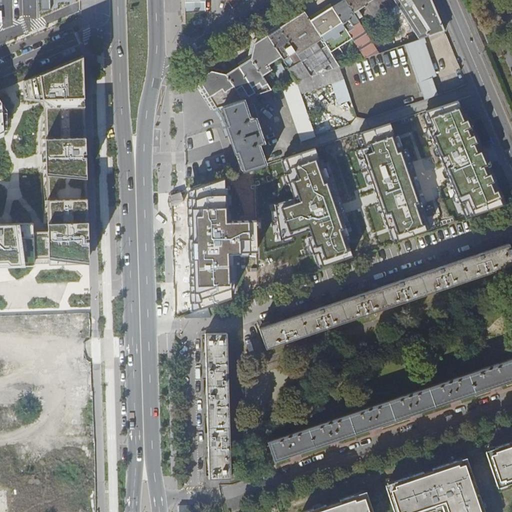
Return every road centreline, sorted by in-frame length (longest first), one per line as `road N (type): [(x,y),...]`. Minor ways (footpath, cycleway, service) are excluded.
road 1 (primary): [(119,31),(132,511)]
road 2 (primary): [(159,511),(143,183),(155,73)]
road 3 (residential): [(447,0),(511,151)]
road 4 (unclassified): [(155,73),(268,0)]
road 5 (residential): [(0,70),(87,34),(119,31)]
